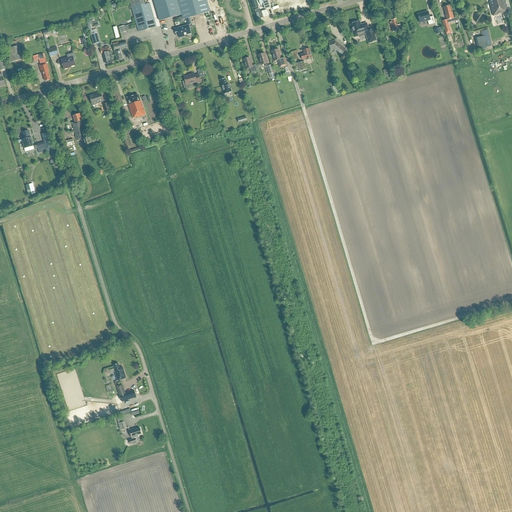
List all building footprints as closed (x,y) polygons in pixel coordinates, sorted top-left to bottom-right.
[(145,5),(143,0),(129,0),(139,32),(156,27),(150,3),(145,5)] [(208,12),(204,0),(153,0),(160,21),(181,15),(183,20),(208,12)] [(267,0),(258,0),(260,4),(263,3),(265,9),(270,7),(267,0)] [(488,0),(493,16),(494,16),(499,15),(508,12),(504,0),(488,0)] [(256,13),(258,19),(269,16),(267,10),(261,12),(260,11),(255,12),(256,13)] [(429,25),(435,23),(433,16),(429,17),(428,11),(417,14),(420,23),(428,21),(429,25)] [(446,15),(445,14),(446,16),(445,16),(446,20),(442,21),(446,34),(451,33),(448,23),(454,21),(452,12),(451,12),(451,13),(449,14),(450,17),(447,18),(447,15),(446,15)] [(400,25),(398,26),(396,19),(391,20),(392,22),(390,23),(392,32),(402,30),(400,25)] [(359,22),(350,24),(354,37),(358,36),(359,37),(360,37),(361,37),(362,36),(363,36),(364,36),(364,35),(365,34),(366,33),(369,43),(376,41),(372,27),(368,28),(366,23),(363,24),(363,25),(360,26),(359,22)] [(187,35),(190,34),(188,25),(174,29),(176,36),(179,35),(179,38),(187,36),(187,35)] [(475,38),(476,43),(478,49),(492,45),(488,29),(480,31),(482,37),(475,38)] [(91,35),(93,44),(100,43),(97,33),(91,35)] [(341,55),(346,49),(335,41),(328,43),(330,50),(334,49),(341,55)] [(119,44),(118,43),(113,44),(117,61),(123,59),(120,50),(127,47),(126,42),(119,44)] [(17,46),(7,49),(6,49),(10,63),(21,59),(17,46)] [(56,47),(48,49),(49,57),(58,55),(56,47)] [(106,64),(113,62),(109,47),(100,49),(101,54),(103,54),(106,64)] [(283,58),(281,59),(278,49),(272,52),(274,61),(279,60),(281,68),(286,66),(283,58)] [(306,60),(312,58),(309,49),(303,50),(304,54),(301,55),(302,60),(306,59),(306,60)] [(67,55),(67,58),(61,60),(64,69),(71,67),(71,66),(75,65),(74,60),(75,60),(76,57),(75,55),(73,53),(67,55)] [(271,65),(268,66),(267,63),(268,63),(265,53),(258,55),(261,65),(264,64),(265,67),(267,66),(270,79),(274,78),(271,65)] [(251,73),(257,71),(255,65),(252,66),(249,58),(243,59),(246,69),(250,68),(251,73)] [(299,71),(306,69),(304,62),(297,64),(299,71)] [(49,71),(46,63),(39,65),(41,73),(42,73),(45,81),(50,79),(48,71),(49,71)] [(184,77),(185,81),(182,82),(185,90),(192,88),(191,84),(196,82),(197,84),(201,82),(199,77),(206,76),(205,72),(197,70),(198,75),(195,76),(194,74),(184,77)] [(221,84),(224,95),(232,93),(229,84),(228,85),(225,79),(220,80),(221,84)] [(92,105),(103,101),(100,93),(89,96),(92,105)] [(133,118),(145,114),(141,101),(140,101),(139,97),(139,96),(139,95),(138,95),(138,94),(127,98),(129,104),(128,105),(133,118)] [(73,116),(75,122),(74,122),(75,123),(73,124),(75,131),(74,131),(73,131),(76,140),(80,139),(83,148),(90,146),(82,120),(80,113),(73,116)] [(24,149),(33,146),(31,137),(30,137),(28,130),(22,132),(24,139),(21,140),(24,149)] [(53,147),(49,132),(42,134),(46,149),(53,147)] [(114,371),(117,381),(126,378),(123,369),(120,370),(118,364),(113,365),(115,371),(114,371)] [(134,391),(120,396),(122,402),(136,397),(134,391)] [(124,422),(124,421),(123,418),(117,420),(118,424),(119,424),(120,430),(127,428),(125,421),(124,422)] [(138,435),(142,434),(140,428),(136,429),(136,428),(129,430),(131,438),(132,438),(132,439),(129,440),(130,444),(133,443),(133,444),(136,443),(135,439),(134,439),(134,437),(138,436),(138,435)]
